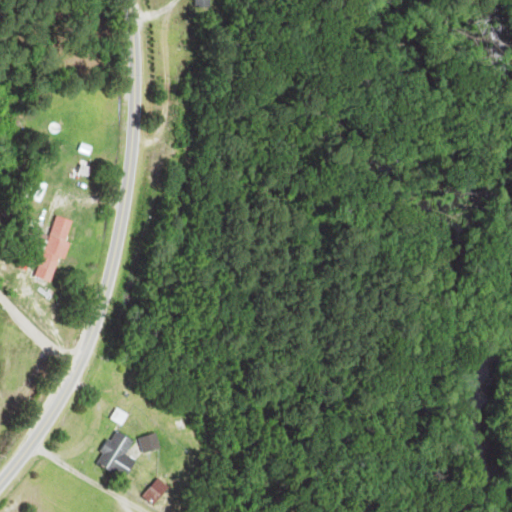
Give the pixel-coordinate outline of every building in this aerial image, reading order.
[(198,0),(198,10),(215,10),(215,0),(198,0)] [(55,237),(50,236),(38,277),(61,284),(73,243),(71,243),(77,222),(61,217),(55,237)] [(141,460),(130,454),(139,439),(120,429),(101,464),(130,480),(141,460)] [(144,438),(148,452),(165,448),(161,433),(144,438)] [(156,506),(173,487),(164,478),(146,497),(156,506)]
